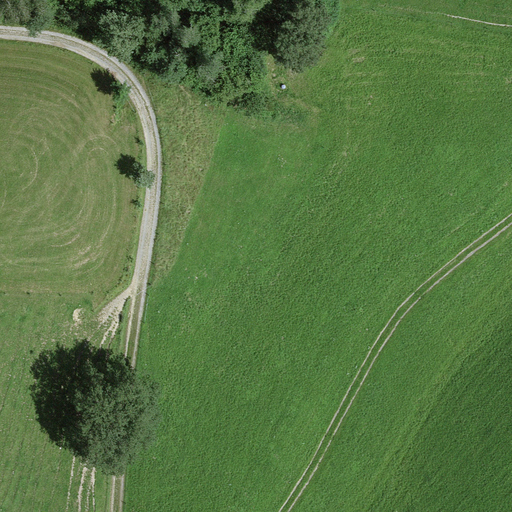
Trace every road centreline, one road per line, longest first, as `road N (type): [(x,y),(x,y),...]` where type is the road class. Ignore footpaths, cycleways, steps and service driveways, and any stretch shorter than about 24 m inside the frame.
road 1 (track): [(122,511),(156,175),(152,135),(109,66),(64,45),(0,37)]
road 2 (track): [(511,228),(416,302),(288,511)]
